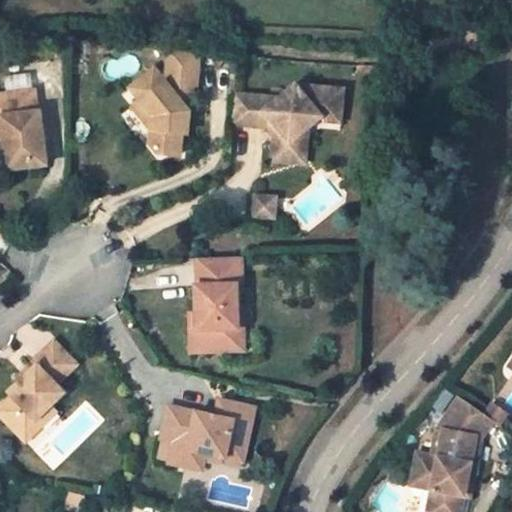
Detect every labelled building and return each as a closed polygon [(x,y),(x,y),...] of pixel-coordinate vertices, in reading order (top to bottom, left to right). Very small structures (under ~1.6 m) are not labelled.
[(196,86),(198,54),(169,51),(167,86),(154,69),(130,88),(141,100),(138,103),(148,115),(154,116),(152,131),(151,143),(159,153),(178,155),(180,133),(183,112),(188,112),(190,90),(196,86)] [(343,89),(295,85),(279,98),(235,94),(232,123),(265,127),(273,122),(280,133),(273,138),(272,161),(288,162),(290,143),(308,128),(316,120),(341,123),(343,89)] [(46,165),(40,112),(37,113),(34,90),(0,94),(0,117),(0,118),(2,135),(7,169),(46,165)] [(154,116),(148,115),(138,103),(133,107),(152,131),(154,116)] [(280,133),(273,122),(265,127),(273,138),(280,133)] [(305,163),(308,128),(290,143),(288,162),(305,163)] [(266,218),(267,198),(256,197),(255,217),(266,218)] [(276,218),(276,198),(267,198),(266,218),(276,218)] [(241,258),(196,259),(197,286),(195,286),(196,315),(196,330),(190,330),(191,350),(234,350),(233,328),(243,328),(242,304),(237,304),(236,285),(242,285),(241,258)] [(244,350),(243,328),(233,328),(234,350),(244,350)] [(76,364),(54,342),(33,362),(37,365),(33,369),(22,379),(8,393),(12,396),(2,406),(12,416),(6,422),(25,441),(42,425),(36,419),(49,406),(63,393),(55,384),(76,364)] [(33,369),(28,364),(18,374),(22,379),(33,369)] [(458,398),(437,431),(431,458),(417,455),(413,473),(427,476),(425,489),(431,491),(427,511),(459,511),(462,497),(465,488),(470,489),(480,439),(492,422),(485,417),(458,398)] [(235,403),(218,400),(215,417),(231,421),(235,403)] [(242,462),(255,408),(235,403),(231,421),(215,417),(193,411),(168,406),(161,438),(174,441),(169,461),(169,463),(185,466),(188,450),(205,453),(242,462)] [(507,414),(493,405),(485,417),(492,422),(499,426),(507,414)] [(12,416),(2,406),(0,407),(0,415),(6,422),(12,416)] [(55,412),(49,406),(36,419),(42,425),(55,412)] [(174,441),(161,438),(156,459),(169,461),(174,441)] [(205,453),(188,450),(185,466),(201,470),(205,453)] [(427,476),(413,473),(410,487),(425,489),(427,476)] [(85,498),(70,494),(66,508),(82,511),(85,498)]
